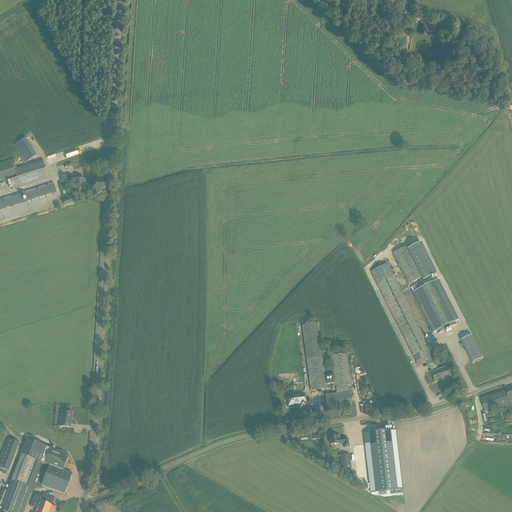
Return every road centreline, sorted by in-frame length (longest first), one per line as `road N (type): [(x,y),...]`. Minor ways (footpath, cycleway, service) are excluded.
road 1 (tertiary): [(83,500),(120,0)]
road 2 (unclassified): [(83,500),(231,440),(419,409),(511,378)]
